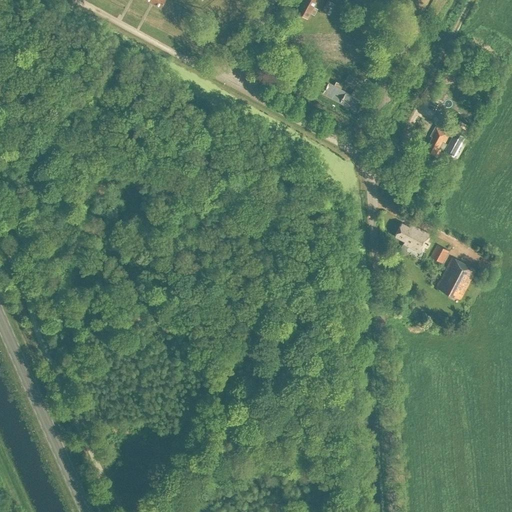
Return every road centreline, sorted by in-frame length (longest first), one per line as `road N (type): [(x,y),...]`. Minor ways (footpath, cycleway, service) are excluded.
road 1 (unclassified): [(394,511),(370,179),(338,140),(229,81)]
road 2 (primary): [(86,511),(0,317)]
road 3 (track): [(370,179),(411,125),(471,0)]
road 4 (unclassified): [(229,81),(78,0)]
